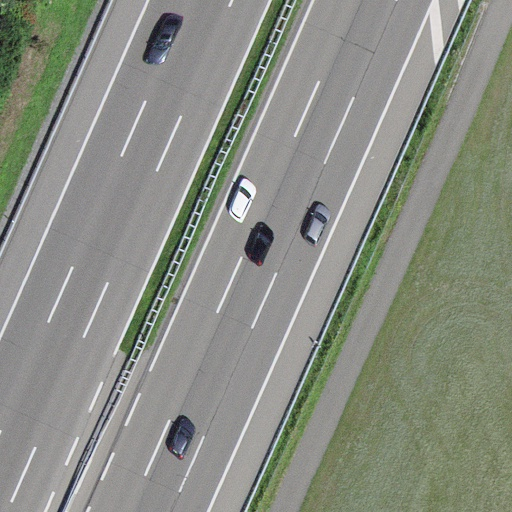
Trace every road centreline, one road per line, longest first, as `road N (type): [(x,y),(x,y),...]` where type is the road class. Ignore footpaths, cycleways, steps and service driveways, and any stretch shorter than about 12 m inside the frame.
road 1 (motorway): [(152,511),(378,0)]
road 2 (motorway): [(212,0),(0,482)]
